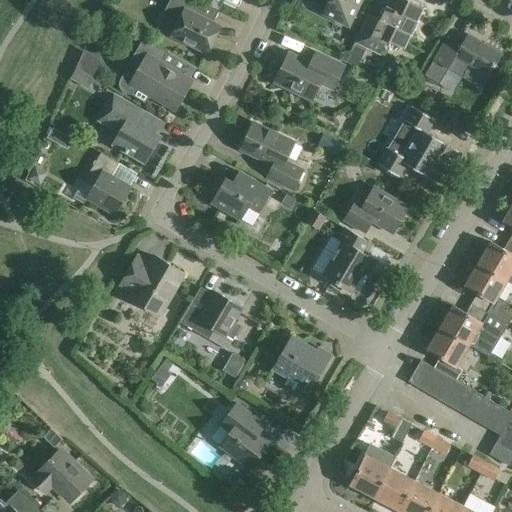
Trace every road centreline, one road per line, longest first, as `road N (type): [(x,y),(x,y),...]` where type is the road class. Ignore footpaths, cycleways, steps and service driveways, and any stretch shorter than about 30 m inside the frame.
road 1 (residential): [(272,0),(166,202),(169,220),(385,350)]
road 2 (unclassified): [(385,350),(511,139)]
road 3 (unclassified): [(301,496),(385,350)]
